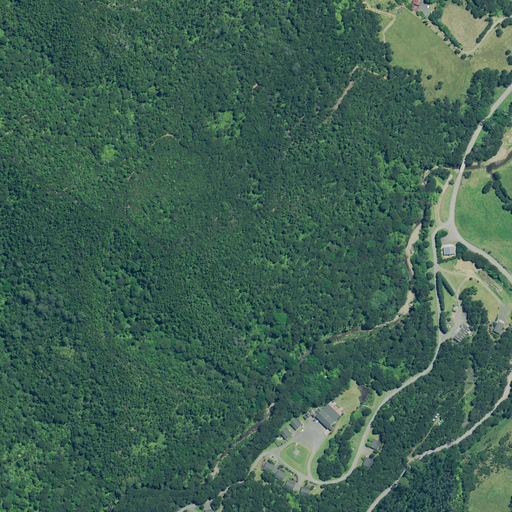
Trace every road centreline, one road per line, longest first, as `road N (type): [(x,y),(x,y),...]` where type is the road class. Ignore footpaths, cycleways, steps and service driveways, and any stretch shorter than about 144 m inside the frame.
road 1 (unclassified): [(511,83),(473,137),(450,210),(461,240),(511,279)]
road 2 (unclassified): [(511,358),(502,391),(464,435),(411,458),(366,511)]
